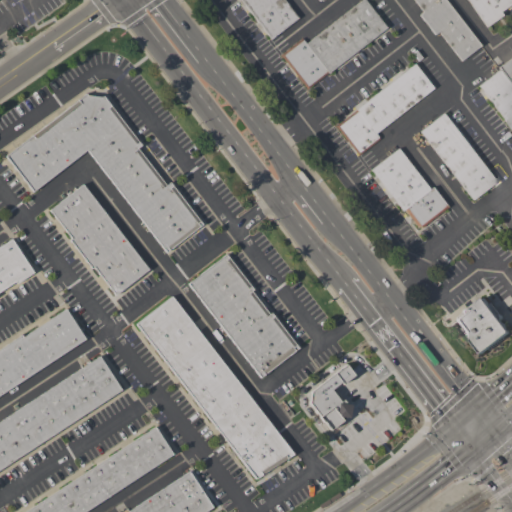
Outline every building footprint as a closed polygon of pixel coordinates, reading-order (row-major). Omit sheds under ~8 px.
[(239,0),(283,0),(297,18),(270,39),(239,0)] [(364,0),(386,28),(306,90),(279,55),(301,38),(305,43),(360,0),(364,0)] [(438,31),(434,34),(419,15),(422,12),(413,0),(445,0),(480,46),(460,61),(438,31)] [(511,0),(511,2),(499,12),(502,15),(485,27),(466,0),(511,0)] [(497,67),(511,56),(511,86),(499,69),(497,67)] [(432,88),(375,133),(379,139),(357,156),(334,126),(413,64),(432,88)] [(511,129),(478,86),(499,69),(511,86),(511,129)] [(102,96),(140,145),(136,148),(165,185),(169,182),(201,224),(165,252),(86,149),(32,192),(4,156),(85,93),(86,95),(100,97),(102,96)] [(442,113),(495,182),(472,200),(419,132),(442,113)] [(397,149),(429,189),(432,187),(447,207),(418,229),(403,210),(402,211),(370,170),(397,149)] [(147,269),(114,295),(92,267),(90,269),(68,240),(70,238),(49,210),(82,184),(147,269)] [(0,245),(10,239),(32,273),(16,283),(15,281),(0,291),(0,245)] [(225,254),(252,290),(250,292),(268,314),(270,313),(298,348),(259,378),(187,284),(225,254)] [(135,324),(170,296),(292,455),(254,479),(135,324)] [(482,298),(483,298),(488,305),(491,303),(501,316),(501,318),(501,319),(500,320),(508,331),(508,332),(482,353),(480,353),(455,321),(455,319),(482,298)] [(0,394),(0,348),(21,335),(22,337),(64,309),(84,339),(0,394)] [(0,469),(0,420),(98,356),(120,390),(0,469)] [(345,365),(353,376),(341,385),(340,383),(334,388),(343,399),(342,400),(346,405),(348,403),(349,405),(347,419),(343,418),(340,420),(341,421),(329,430),(322,422),(321,422),(320,421),(318,423),(314,418),(317,416),(308,403),(309,392),(345,365)] [(83,511),(24,511),(154,427),(171,454),(83,511)] [(203,511),(127,511),(188,472),(211,507),(203,511)]
